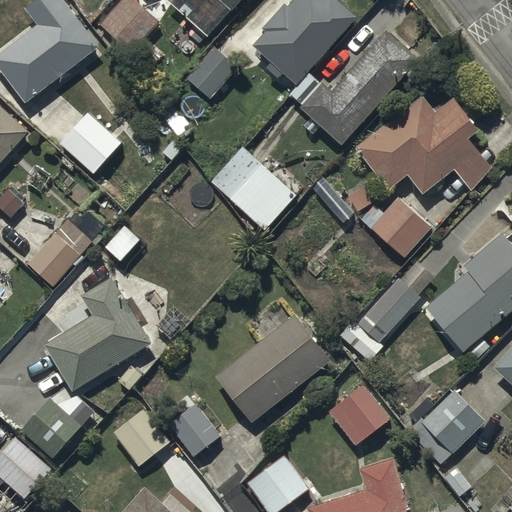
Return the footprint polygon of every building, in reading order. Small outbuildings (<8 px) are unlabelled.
[(99,54),(58,0),(47,0),(27,16),(39,30),(0,60),(0,74),(27,109),(99,54)] [(133,56),(148,40),(160,26),(130,0),(126,0),(102,28),(133,56)] [(213,0),(232,16),(246,0),(213,0)] [(295,0),(292,3),(288,0),(287,0),(262,29),(266,32),(255,45),(271,58),(265,66),(281,80),(286,73),(298,85),(358,14),(340,0),(295,0)] [(341,151),(416,65),(384,38),(331,98),(309,78),(297,92),(290,100),(302,111),(299,115),(341,151)] [(150,40),(135,56),(153,73),(168,57),(150,40)] [(237,71),(214,50),(185,83),(209,104),(237,71)] [(422,103),(357,153),(389,197),(406,182),(423,201),(453,174),(471,194),(489,172),(469,146),(479,139),(453,105),(434,119),(422,103)] [(0,168),(29,137),(0,109),(0,168)] [(88,112),(62,142),(95,172),(123,142),(88,112)] [(295,202),(242,152),(211,186),(264,235),(295,202)] [(325,182),(313,193),(343,227),(355,216),(325,182)] [(370,188),(349,201),(358,216),(379,204),(370,188)] [(375,209),(361,225),(404,262),(430,232),(397,203),(384,218),(375,209)] [(68,224),(30,267),(54,290),(74,268),(77,271),(85,262),(82,259),(93,247),(97,250),(105,241),(99,237),(105,230),(93,219),(79,234),(68,224)] [(511,249),(500,235),(459,268),(467,278),(425,312),(462,358),(469,352),(477,362),(491,351),(482,339),(511,314),(511,249)] [(379,347),(429,285),(434,280),(417,266),(407,277),(400,272),(393,281),(397,284),(361,328),(351,321),(338,336),(371,363),(382,349),(379,347)] [(47,350),(47,351),(74,397),(153,351),(114,284),(84,302),(95,321),(47,350)] [(294,321),(216,382),(214,383),(250,429),(329,367),(294,321)] [(511,353),(493,374),(494,375),(511,391),(511,353)] [(364,391),(330,416),(355,451),(390,426),(364,391)] [(440,468),(484,425),(454,395),(424,424),(421,421),(407,434),(440,468)] [(53,404),(23,436),(53,465),(84,433),(53,404)] [(124,432),(115,439),(140,472),(172,447),(146,413),(136,421),(127,410),(114,420),(124,432)] [(196,410),(170,430),(194,461),(220,441),(196,410)] [(15,443),(0,458),(0,484),(22,505),(49,476),(15,443)] [(285,460),(248,487),(265,511),(283,511),(309,493),(285,460)] [(367,496),(314,511),(407,511),(392,464),(360,474),(367,496)] [(457,469),(443,479),(459,500),(473,489),(457,469)] [(143,496),(127,511),(180,511),(168,501),(159,511),(143,496)]
